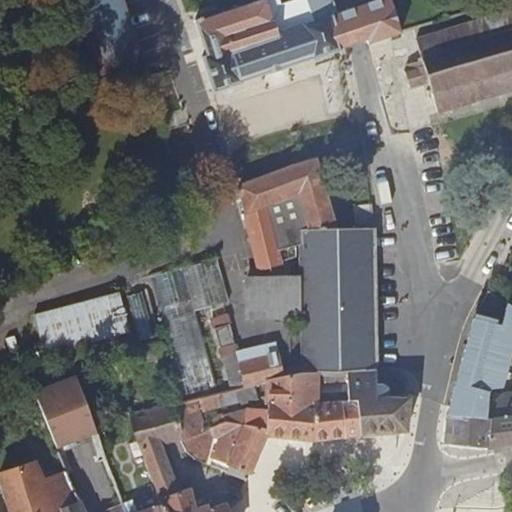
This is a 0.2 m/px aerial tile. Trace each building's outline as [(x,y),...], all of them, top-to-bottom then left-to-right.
[(74,0),(97,75),(139,62),(120,0),(74,0)] [(341,49),(347,48),(337,15),(333,0),(300,0),(272,9),(268,0),(252,0),(254,6),(206,21),(205,17),(196,20),(205,48),(200,49),(214,91),(242,83),(241,81),(314,59),(315,62),(342,54),(341,49)] [(385,0),(345,13),(337,15),(347,48),(354,45),(367,41),(369,45),(403,34),(392,0),(385,0)] [(405,72),(410,90),(430,85),(439,114),(511,92),(511,12),(480,21),(417,40),(423,61),(408,67),(409,71),(405,72)] [(262,271),(284,265),(281,253),(304,247),(304,231),(310,231),(337,230),(317,162),(283,172),(240,188),(262,271)] [(359,208),(360,230),(374,230),(372,206),(359,208)] [(360,230),(337,230),(310,231),(304,231),(304,247),(304,282),(249,282),(249,319),(304,318),(305,375),(324,375),(341,375),(377,369),(374,230),(360,230)] [(181,272),(152,280),(185,395),(217,386),(197,313),(231,304),(219,262),(185,271),(181,272)] [(144,291),(128,295),(140,340),(156,336),(144,291)] [(122,295),(36,317),(47,357),(132,335),(122,295)] [(447,418),(480,423),(487,399),(490,398),(491,392),(502,390),(511,349),(511,310),(488,295),(475,313),(472,323),(471,322),(447,418)] [(232,327),(217,331),(234,390),(241,388),(248,386),(240,356),(232,327)] [(248,386),(254,385),(272,381),(288,378),(281,344),(240,356),(248,386)] [(319,406),(314,443),(360,438),(409,435),(410,399),(377,400),(377,369),(341,375),(324,375),(322,389),(352,386),(352,403),(319,406)] [(22,422),(43,412),(25,373),(3,378),(22,422)] [(60,453),(102,436),(77,373),(35,390),(60,453)] [(217,428),(217,429),(225,440),(217,462),(247,473),(252,475),(268,436),(314,443),(319,406),(322,389),(324,375),(305,375),(301,375),(288,378),(272,381),(270,405),(274,406),(274,412),(249,412),(250,419),(246,428),(232,425),(217,428)] [(322,389),(319,406),(352,403),(352,386),(322,389)] [(234,390),(205,396),(208,405),(220,407),(243,402),(241,388),(234,390)] [(480,423),(483,452),(511,449),(511,394),(490,398),(487,399),(480,423)] [(191,435),(208,431),(199,397),(183,402),(191,435)] [(183,402),(132,415),(138,435),(143,454),(149,477),(161,506),(166,505),(169,511),(231,511),(228,505),(226,500),(211,506),(208,501),(199,504),(192,487),(183,491),(163,441),(176,436),(181,449),(194,461),(206,466),(219,437),(225,440),(217,429),(208,431),(191,435),(183,402)] [(230,415),(232,425),(246,428),(250,419),(249,412),(230,415)] [(215,417),(217,428),(232,425),(230,415),(230,413),(215,417)] [(480,423),(447,418),(444,447),(483,452),(480,423)] [(138,455),(143,454),(138,435),(132,437),(138,455)] [(86,511),(78,492),(72,477),(69,472),(40,483),(34,467),(0,480),(0,483),(10,511),(86,511)] [(126,500),(121,503),(123,508),(124,510),(130,508),(126,500)]
